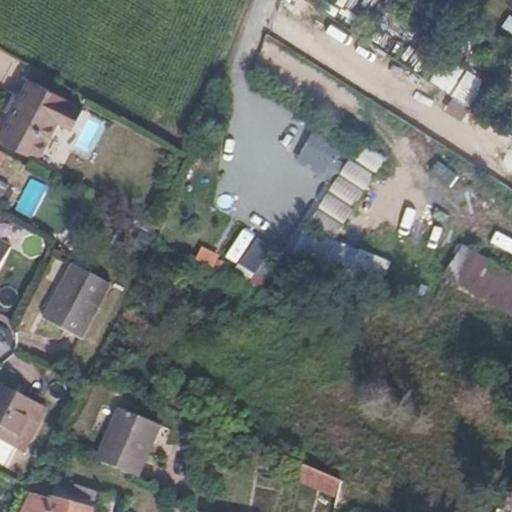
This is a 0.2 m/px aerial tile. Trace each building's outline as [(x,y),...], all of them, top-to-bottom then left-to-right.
[(447,58),(435,81),(476,103),(488,80),(447,58)] [(84,113),(32,84),(0,139),(38,162),(58,127),(71,135),(84,113)] [(314,132),(299,161),(331,177),(346,148),(314,132)] [(384,157),(359,142),(312,220),(339,234),(384,157)] [(225,177),(254,180),(257,155),(227,152),(225,177)] [(296,175),(280,197),(304,213),(320,191),(296,175)] [(33,218),(48,184),(31,177),(17,210),(33,218)] [(0,201),(8,186),(0,181),(0,201)] [(511,196),(496,189),(491,201),(511,211),(511,210),(511,196)] [(383,232),(405,242),(420,210),(398,200),(383,232)] [(339,234),(312,220),(308,228),(334,243),(339,234)] [(245,227),(226,260),(258,277),(277,244),(245,227)] [(0,244),(0,265),(9,249),(0,244)] [(202,247),(200,261),(220,265),(222,250),(202,247)] [(448,290),(511,322),(511,282),(466,258),(448,290)] [(81,339),(110,287),(72,265),(43,319),(81,339)] [(394,359),(444,381),(458,346),(409,324),(394,359)] [(433,406),(444,381),(394,359),(384,383),(433,406)] [(0,440),(19,451),(42,410),(12,394),(14,388),(0,380),(0,440)] [(138,475),(159,426),(120,407),(98,457),(138,475)] [(362,438),(320,419),(301,464),(342,482),(362,438)] [(362,438),(342,482),(338,495),(335,508),(344,511),(433,511),(445,486),(439,472),(362,438)] [(342,482),(303,465),(300,477),(338,495),(342,482)] [(92,499),(95,489),(73,482),(71,492),(92,499)] [(34,511),(40,502),(29,495),(20,511),(34,511)] [(87,511),(88,508),(48,497),(43,511),(87,511)]
